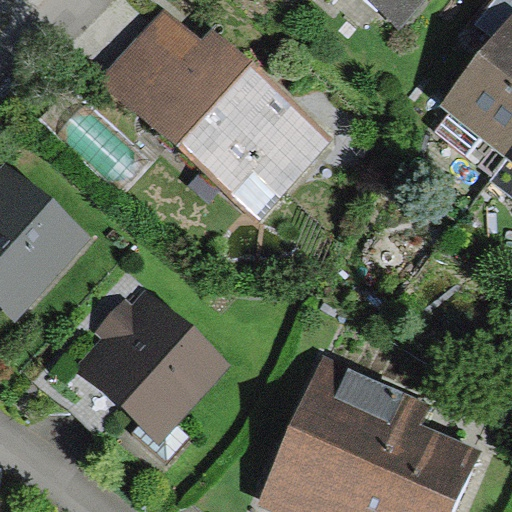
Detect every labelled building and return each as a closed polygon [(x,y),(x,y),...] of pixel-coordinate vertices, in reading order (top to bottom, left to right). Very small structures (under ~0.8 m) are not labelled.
[(423,0),(364,0),(398,29),(423,0)] [(511,0),(493,0),(478,20),(499,37),(445,104),(511,157),(511,0)] [(168,9),(102,80),(262,222),(339,142),(209,22),(198,35),(168,9)] [(93,241),(8,162),(0,170),(0,306),(17,322),(93,241)] [(231,367),(145,289),(75,367),(140,424),(132,432),(167,463),(191,436),(179,425),(231,367)] [(427,406),(324,358),(256,504),(273,511),(454,511),(481,454),(419,425),(427,406)]
